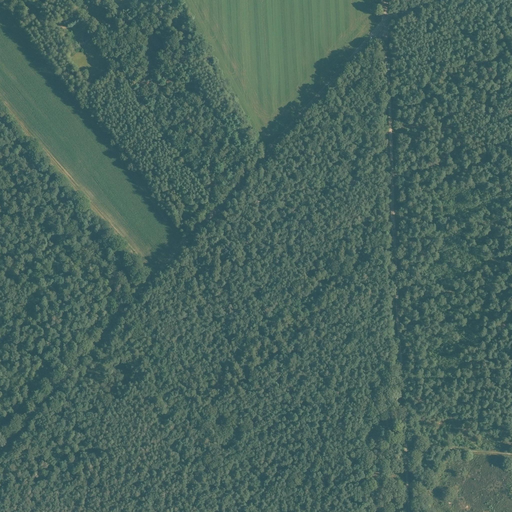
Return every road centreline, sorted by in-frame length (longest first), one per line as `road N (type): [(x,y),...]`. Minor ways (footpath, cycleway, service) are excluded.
road 1 (unclassified): [(0,452),(386,19),(439,0)]
road 2 (track): [(383,0),(405,446)]
road 3 (track): [(0,101),(153,280)]
